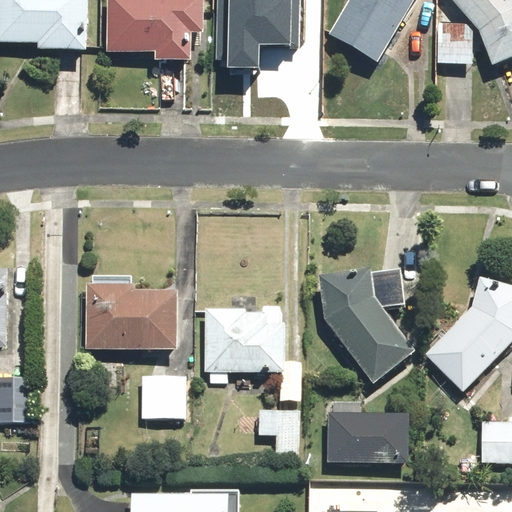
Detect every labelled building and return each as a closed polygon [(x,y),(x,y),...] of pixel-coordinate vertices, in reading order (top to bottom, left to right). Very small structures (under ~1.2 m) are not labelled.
[(95,0),(1,0),(0,44),(43,45),(43,51),(94,52),(95,0)] [(205,0),(106,0),(106,53),(156,53),(156,61),(193,61),(193,33),(205,34),(205,0)] [(217,0),(217,65),(258,65),(259,45),(298,45),(298,0),(217,0)] [(354,0),(334,36),(383,65),(422,0),(354,0)] [(511,0),(456,0),(486,32),(499,66),(511,60),(511,0)] [(443,24),(442,65),(477,66),(478,25),(443,24)] [(0,349),(13,350),(14,270),(0,269),(0,349)] [(422,353),(389,309),(414,307),(410,272),(379,275),(379,273),(326,277),(329,320),(380,386),(422,353)] [(91,285),(90,351),(185,352),(185,292),(142,292),(142,285),(135,285),(135,278),(96,278),(96,285),(91,285)] [(511,286),(488,279),(479,311),(431,356),(468,394),(511,351),(511,286)] [(209,311),(208,374),(290,374),(290,326),(273,325),(273,315),(251,315),(251,311),(209,311)] [(190,421),(191,378),(147,377),(146,420),(190,421)] [(36,379),(0,379),(0,424),(36,425),(36,379)] [(338,414),(332,414),(331,464),(414,466),(415,415),(366,414),(366,405),(338,404),(338,414)] [(304,468),(305,413),(263,412),(263,438),(280,438),(280,468),(304,468)] [(511,464),(511,423),(487,423),(486,464),(511,464)] [(235,511),(236,496),(138,495),(137,511),(235,511)] [(0,511),(5,511),(9,501),(0,498),(0,511)]
